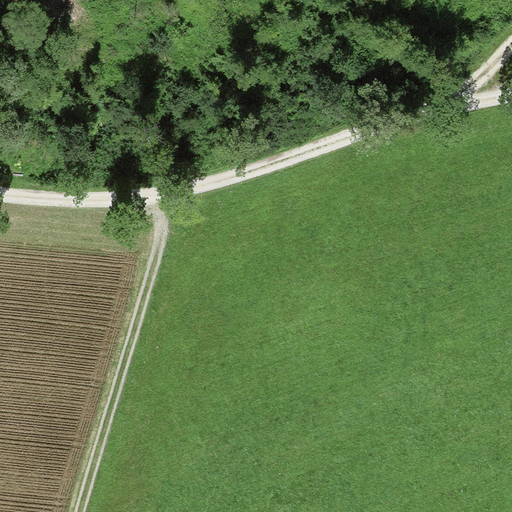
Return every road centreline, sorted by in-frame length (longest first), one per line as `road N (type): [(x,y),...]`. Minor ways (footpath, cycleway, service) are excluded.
road 1 (track): [(0,194),(144,196),(511,93)]
road 2 (track): [(76,511),(155,233),(144,196)]
